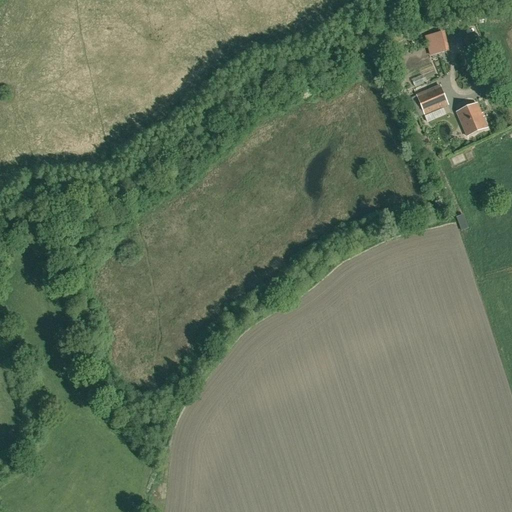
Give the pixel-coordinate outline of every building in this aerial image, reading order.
[(449,51),(444,33),(425,38),(430,56),(449,51)] [(474,44),(472,35),(463,38),(465,46),(474,44)] [(440,86),(416,96),(424,115),(448,105),(440,86)] [(456,113),(467,137),(487,128),(477,104),(456,113)] [(462,231),(469,228),(464,214),(456,217),(462,231)]
